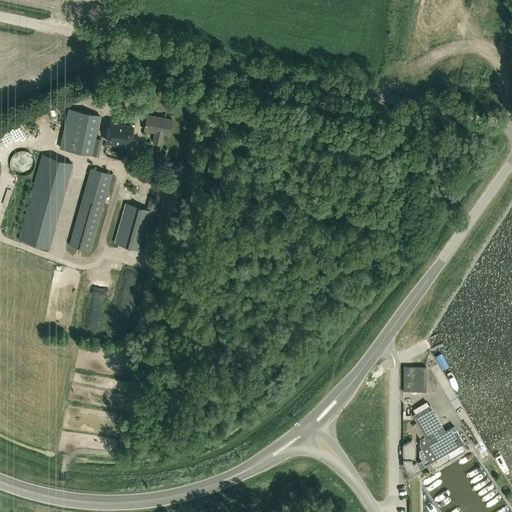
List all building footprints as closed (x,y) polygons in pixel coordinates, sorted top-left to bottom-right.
[(67,103),(89,98),(87,88),(65,93),(67,103)] [(97,95),(100,104),(108,101),(105,92),(97,95)] [(60,134),(69,136),(72,136),(69,151),(97,157),(101,139),(95,138),(100,116),(69,109),(66,123),(62,123),(60,134)] [(144,130),(157,132),(156,135),(155,142),(162,143),(164,133),(169,134),(172,118),(147,114),(144,130)] [(129,146),(133,127),(111,122),(107,141),(129,146)] [(75,170),(77,164),(48,156),(47,162),(75,170)] [(90,251),(112,174),(90,168),(69,245),(90,251)] [(54,186),(66,190),(70,181),(58,176),(54,186)] [(125,204),(114,243),(142,251),(157,199),(150,197),(146,209),(125,204)] [(426,391),(426,370),(426,366),(404,366),(403,389),(403,391),(426,391)] [(430,462),(464,443),(454,426),(445,431),(430,404),(412,415),(424,436),(420,439),(420,445),(430,462)] [(402,445),(402,455),(404,455),(404,464),(410,473),(420,467),(414,458),(414,447),(410,440),(402,445)]
